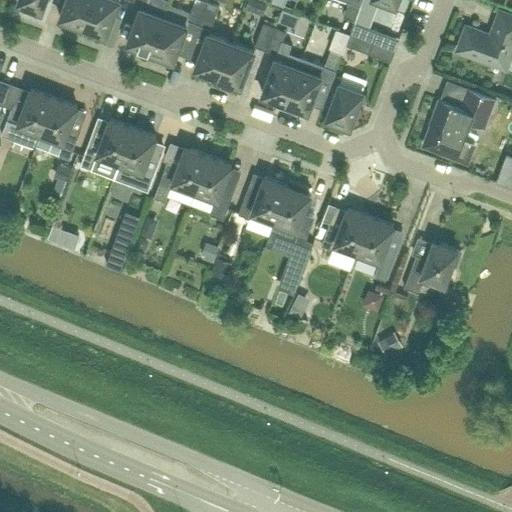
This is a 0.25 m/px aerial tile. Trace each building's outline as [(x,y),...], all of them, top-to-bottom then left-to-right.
[(17,0),(18,0),(42,9),(45,0),(17,0)] [(65,0),(60,16),(83,25),(92,0),(65,0)] [(118,0),(92,0),(83,25),(106,33),(118,0)] [(127,41),(150,50),(164,14),(150,9),(152,4),(152,0),(134,0),(144,4),(143,6),(140,5),(127,41)] [(187,23),(197,27),(207,1),(204,0),(193,0),(189,12),(168,4),(164,14),(150,50),(173,59),(187,23)] [(344,0),(347,1),(341,15),(352,19),(358,0),(344,0)] [(207,1),(197,27),(207,30),(216,4),(207,1)] [(511,49),(511,13),(500,9),(490,33),(466,24),(457,48),(506,66),(511,49)] [(349,31),(393,47),(397,37),(353,21),(349,31)] [(253,45),(266,49),(274,27),(261,22),(253,45)] [(284,30),(274,27),(266,49),(276,53),(284,30)] [(218,75),(231,39),(208,31),(194,67),(218,75)] [(393,47),(349,31),(344,43),(389,60),(393,47)] [(254,48),(231,39),(218,75),(241,84),(254,48)] [(320,73),(298,65),(285,101),(308,109),(322,73),(330,77),(340,51),(330,47),(320,73)] [(285,101),(298,65),(275,56),(262,92),(285,101)] [(363,89),(331,77),(328,85),(337,88),(326,116),(350,125),(363,89)] [(35,146),(41,130),(54,95),(31,86),(24,106),(13,101),(1,134),(35,146)] [(496,96),(467,86),(460,104),(454,102),(454,103),(438,97),(432,113),(437,115),(433,124),(432,123),(426,138),(428,143),(456,154),(462,139),(463,139),(471,120),(484,125),(496,96)] [(41,130),(64,139),(58,155),(69,159),(81,127),(70,123),(77,104),(54,95),(41,130)] [(120,160),(133,125),(110,116),(103,135),(92,131),(80,163),(94,168),(100,153),(120,160)] [(133,125),(114,176),(148,189),(164,147),(153,142),(156,134),(133,125)] [(173,180),(195,189),(209,153),(186,145),(178,164),(167,160),(154,196),(165,200),(173,180)] [(232,162),(209,153),(195,189),(215,196),(209,212),(223,217),(235,185),(224,181),(232,162)] [(71,166),(61,162),(56,176),(66,180),(71,166)] [(274,218),(288,183),(265,174),(257,194),(247,190),(238,212),(249,216),(252,210),(274,218)] [(308,191),(288,183),(274,218),(297,227),(295,233),(306,238),(314,215),(304,211),(311,192),(308,191)] [(357,250),(371,214),(348,206),(340,225),(329,221),(321,243),(332,247),(335,241),(357,250)] [(371,214),(357,250),(380,258),(374,274),(385,278),(397,246),(386,242),(394,223),(371,214)] [(55,222),(50,234),(62,238),(66,227),(55,222)] [(117,234),(106,262),(121,268),(132,240),(117,234)] [(461,248),(434,238),(427,257),(416,253),(404,285),(418,290),(424,275),(445,282),(452,262),(456,263),(461,248)] [(208,240),(202,255),(209,258),(211,255),(217,257),(221,245),(208,240)] [(307,256),(292,251),(287,267),(302,272),(307,256)] [(226,277),(211,271),(206,285),(220,290),(226,277)] [(368,303),(383,309),(390,294),(374,288),(368,303)] [(313,301),(298,293),(290,309),(304,317),(313,301)] [(400,346),(390,330),(377,339),(387,354),(400,346)]
